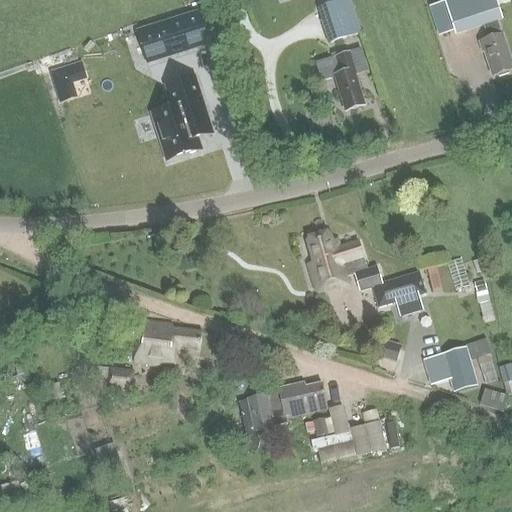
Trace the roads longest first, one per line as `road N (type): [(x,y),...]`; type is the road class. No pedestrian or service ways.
road 1 (unclassified): [(511,124),(231,205),(0,226)]
road 2 (track): [(511,426),(69,273)]
